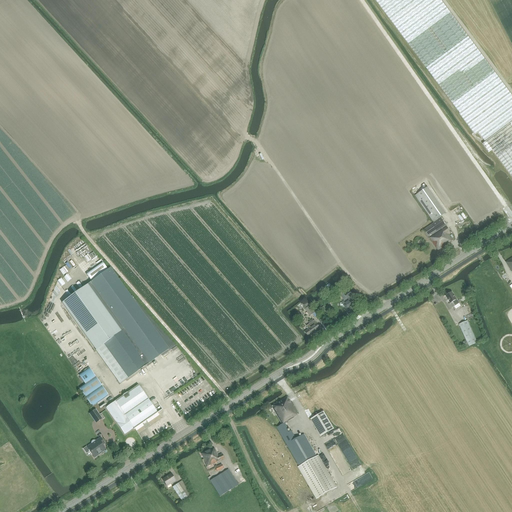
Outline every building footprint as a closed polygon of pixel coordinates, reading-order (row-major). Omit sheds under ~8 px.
[(375,0),(391,21),(460,113),(459,113),(474,134),(478,132),(485,142),(483,144),(489,152),(491,150),(500,161),(511,177),(511,126),(510,124),(511,122),(511,95),(504,85),(440,0),(375,0)] [(433,222),(440,217),(446,213),(428,187),(415,196),(433,222)] [(441,218),(441,219),(432,225),(424,230),(429,238),(438,252),(449,245),(448,244),(455,239),(451,233),(441,218)] [(110,268),(91,282),(105,303),(125,329),(103,345),(127,379),(169,349),(110,268)] [(103,345),(124,329),(125,329),(105,303),(91,282),(62,303),(80,328),(96,350),(103,345)] [(344,301),(342,303),(340,304),(340,306),(341,307),(343,308),(344,307),(347,310),(355,304),(350,297),(353,295),(347,289),(339,294),(344,301)] [(451,309),(459,304),(452,292),(445,296),(450,304),(449,304),(451,309)] [(309,306),(305,309),(310,316),(314,313),(309,306)] [(315,320),(312,323),(311,321),(308,322),(310,324),(307,326),(309,329),(305,332),(308,337),(320,328),(315,320)] [(469,346),(478,342),(468,321),(459,325),(469,346)] [(166,344),(169,349),(175,346),(171,340),(166,344)] [(85,398),(102,386),(96,377),(79,389),(85,398)] [(116,422),(125,434),(134,428),(134,429),(158,413),(158,412),(158,413),(138,385),(127,393),(123,396),(115,401),(106,408),(116,422)] [(108,395),(102,386),(85,398),(92,407),(108,395)] [(272,407),(282,424),(282,425),(285,423),(294,418),(294,417),(298,415),(288,397),(272,407)] [(95,410),(90,414),(96,423),(101,419),(95,410)] [(322,436),(335,429),(325,411),(312,418),(322,436)] [(317,499),(336,488),(318,456),(317,457),(304,434),(296,438),(291,431),(290,432),(285,423),(282,425),(282,424),(277,428),(317,499)] [(105,444),(101,438),(96,442),(95,441),(93,441),(92,442),(92,443),(92,444),(87,448),(87,447),(83,449),(86,454),(90,451),(94,457),(99,454),(98,453),(100,452),(100,453),(105,449),(102,445),(105,444)] [(205,462),(218,456),(214,449),(211,451),(211,450),(201,454),(205,462)] [(222,454),(218,456),(205,462),(207,467),(224,459),(222,454)] [(345,459),(336,462),(341,474),(348,471),(346,465),(347,465),(346,463),(346,462),(345,459)] [(220,497),(238,485),(228,469),(210,481),(220,497)] [(166,487),(176,481),(172,474),(162,480),(166,487)] [(182,502),(192,495),(182,481),(172,488),(182,502)]
